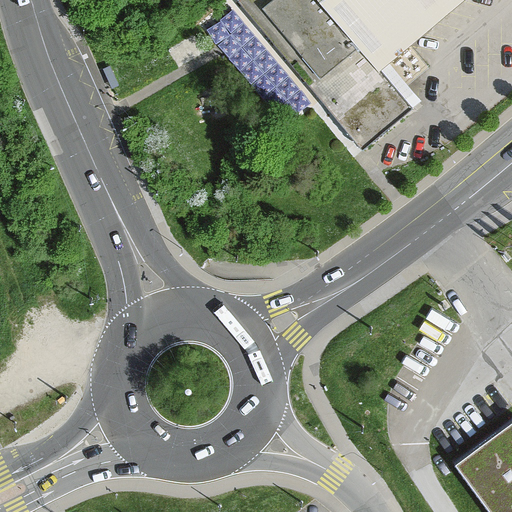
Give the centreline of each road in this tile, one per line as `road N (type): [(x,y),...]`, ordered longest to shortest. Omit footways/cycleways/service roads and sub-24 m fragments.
road 1 (primary): [(161,318),(23,0)]
road 2 (secondary): [(511,149),(334,288),(245,346)]
road 3 (unclassified): [(244,425),(336,474),(374,511)]
road 4 (primary): [(0,490),(127,423)]
road 5 (primary): [(127,423),(156,448),(195,454),(244,425)]
road 6 (primary): [(161,318),(119,362),(118,404),(127,423)]
